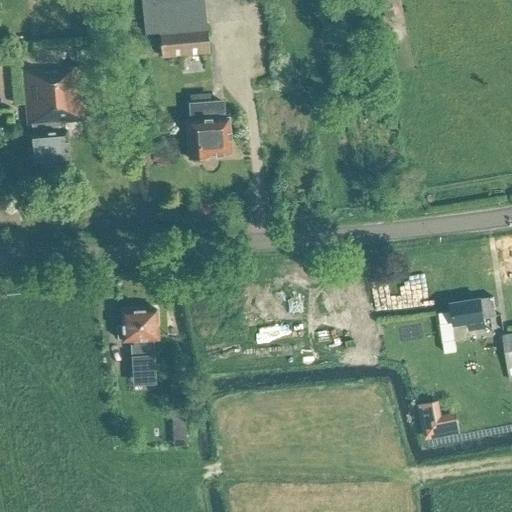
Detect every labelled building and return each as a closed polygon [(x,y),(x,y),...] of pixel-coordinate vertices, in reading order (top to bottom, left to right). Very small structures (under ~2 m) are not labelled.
[(159,30),(205,26),(202,0),(156,0),(143,1),(146,32),(159,30)] [(205,26),(159,30),(162,57),(208,53),(205,26)] [(60,68),(60,65),(21,69),(26,125),(30,125),(31,133),(26,134),(29,165),(67,161),(64,130),(63,130),(62,122),(82,120),(77,67),(60,68)] [(210,102),(210,93),(189,95),(189,103),(190,119),(185,120),(188,157),(189,157),(192,161),(202,160),(203,156),(205,156),(205,154),(229,153),(227,117),(222,117),(221,101),(210,102)] [(483,318),(496,316),(493,296),(450,303),(453,324),(468,322),(470,330),(485,328),(483,318)] [(379,336),(373,306),(347,310),(353,341),(357,359),(394,352),(392,344),(394,344),(392,334),(379,336)] [(156,307),(118,309),(119,325),(115,325),(116,339),(120,339),(120,342),(129,341),(131,385),(155,384),(152,340),(158,339),(156,307)] [(510,381),(511,380),(511,332),(502,334),(510,381)] [(177,380),(180,441),(193,440),(191,380),(177,380)] [(425,432),(455,426),(452,412),(422,418),(425,432)]
